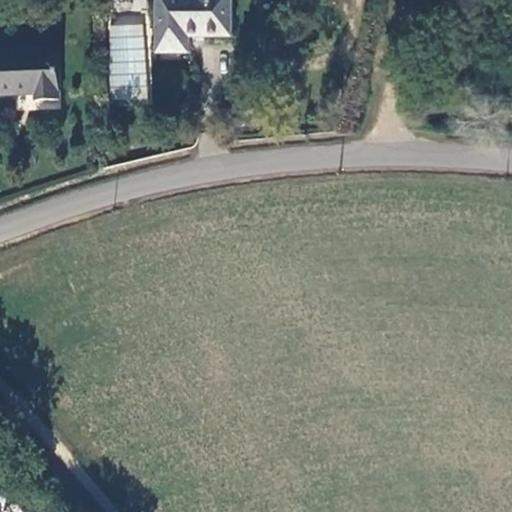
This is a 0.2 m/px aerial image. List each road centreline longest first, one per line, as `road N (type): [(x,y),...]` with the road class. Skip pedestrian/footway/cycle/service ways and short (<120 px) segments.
road 1 (unclassified): [(0,232),(217,169),(379,156),(511,161)]
road 2 (track): [(410,0),(379,156)]
